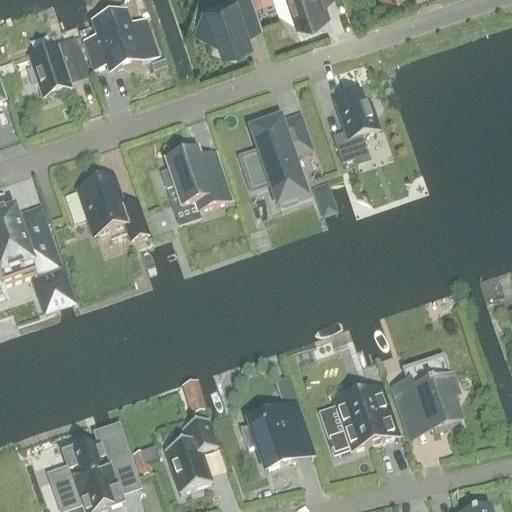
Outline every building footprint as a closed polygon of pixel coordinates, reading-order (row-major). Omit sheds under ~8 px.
[(224,51),(250,42),(247,32),(262,27),(253,0),(219,0),(219,2),(205,7),(204,9),(197,32),(220,40),(224,51)] [(272,0),(253,0),(256,9),(273,3),(272,0)] [(288,0),(291,9),(293,8),(299,25),(326,16),(321,0),(288,0)] [(130,31),(127,23),(111,29),(114,37),(86,46),(95,73),(109,69),(111,77),(142,66),(137,52),(152,47),(145,26),(130,31)] [(71,90),(58,52),(30,62),(33,73),(29,75),(34,90),(39,88),(43,101),(71,90)] [(90,79),(80,52),(67,57),(77,84),(90,79)] [(165,63),(151,68),(153,74),(167,69),(165,63)] [(356,164),(350,144),(379,134),(370,108),(364,110),(360,96),(335,105),(346,137),(334,141),(343,168),(356,164)] [(313,155),(302,124),(282,131),(280,125),(253,134),(261,156),(243,162),(253,193),(271,187),(279,210),(311,198),(303,176),(298,178),(292,162),(313,155)] [(193,158),(192,155),(177,160),(178,163),(167,167),(171,176),(163,179),(168,194),(175,191),(183,212),(196,208),(199,215),(231,205),(221,176),(206,181),(198,157),(193,158)] [(124,212),(114,182),(79,194),(89,224),(92,223),(97,239),(127,228),(132,243),(148,238),(137,208),(124,212)] [(18,224),(16,216),(0,221),(0,303),(7,301),(4,291),(58,272),(39,217),(18,224)] [(39,283),(35,285),(41,303),(48,301),(46,295),(42,292),(39,283)] [(411,444),(437,435),(461,427),(453,404),(458,402),(444,359),(402,373),(407,387),(394,392),(411,444)] [(299,404),(290,380),(275,386),(284,410),(299,404)] [(399,440),(385,399),(367,405),(368,408),(359,411),(357,403),(337,410),(346,436),(330,441),(332,446),(329,447),(331,453),(334,452),(335,457),(351,452),(352,455),(372,449),(372,446),(380,443),(381,446),(399,440)] [(297,463),(290,444),(290,443),(305,438),(295,410),(294,410),(296,414),(295,414),(240,433),(247,453),(258,450),(266,473),(297,463)] [(181,498),(212,487),(201,454),(216,449),(208,425),(183,434),(188,447),(166,454),(181,498)] [(59,511),(126,511),(124,503),(144,496),(131,458),(104,468),(99,452),(64,463),(67,473),(48,479),(59,511)] [(152,476),(149,466),(146,466),(142,454),(132,457),(139,480),(152,476)]
